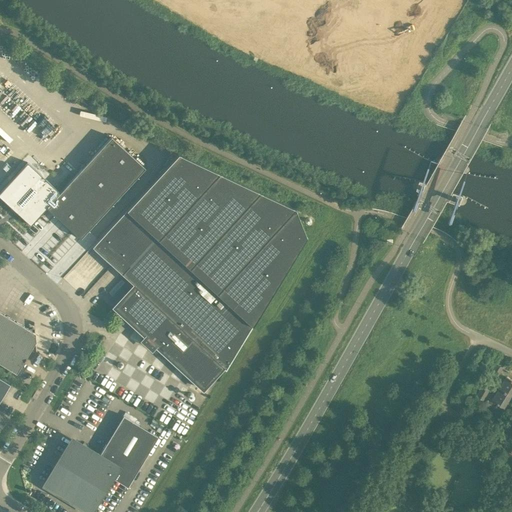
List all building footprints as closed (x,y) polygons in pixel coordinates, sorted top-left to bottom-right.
[(307,0),(412,82),(458,0),(307,0)] [(50,174),(41,184),(16,212),(30,225),(46,207),(80,238),(145,168),(111,137),(64,187),(50,174)] [(91,246),(111,265),(134,285),(115,306),(114,306),(113,307),(126,319),(202,389),(204,387),(203,387),(222,367),(224,369),(225,370),(306,236),(294,208),(177,153),(91,246)] [(437,159),(435,163),(463,173),(465,170),(437,159)] [(416,189),(460,204),(463,195),(419,180),(416,189)] [(0,363),(16,373),(35,341),(34,329),(29,329),(0,311),(0,363)] [(503,382),(499,388),(511,395),(511,394),(511,379),(506,376),(500,372),(502,368),(496,364),(489,374),(503,382)] [(0,401),(11,384),(0,377),(0,401)] [(504,407),(511,395),(499,388),(496,394),(482,386),(476,396),(483,400),(486,395),(492,399),(492,400),(504,407)] [(157,436),(123,415),(100,453),(71,435),(40,485),(84,511),(92,511),(114,478),(127,486),(157,436)]
